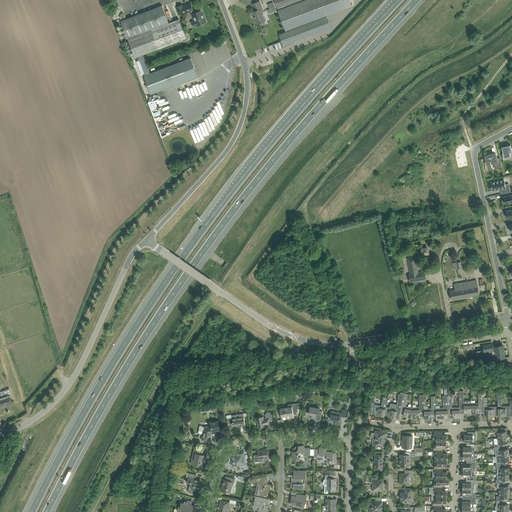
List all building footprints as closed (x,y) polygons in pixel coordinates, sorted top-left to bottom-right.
[(273,0),(277,9),(301,0),(273,0)] [(284,46),(331,28),(327,16),(352,7),(349,0),(304,0),(278,10),(286,31),(279,34),(284,46)] [(257,24),(262,22),(265,21),(262,12),(264,12),(260,1),(252,4),(255,11),(252,12),(257,24)] [(182,5),(177,6),(178,8),(180,15),(191,11),(194,20),(191,21),(191,22),(193,25),(193,26),(194,27),(197,26),(196,25),(199,24),(201,25),(203,24),(203,23),(206,22),(204,17),(203,17),(202,14),(201,10),(194,13),(191,3),(182,6),(182,5)] [(162,5),(121,20),(128,38),(135,57),(138,56),(141,65),(143,69),(145,75),(144,75),(151,94),(198,76),(191,58),(150,73),(148,68),(143,54),(157,49),(150,30),(151,30),(169,23),(168,22),(162,5)] [(151,30),(150,30),(157,49),(158,48),(182,40),(186,38),(179,19),(175,21),(169,23),(151,30)] [(222,84),(222,99),(229,99),(231,80),(223,79),(223,84),(222,84)] [(206,81),(177,90),(180,101),(209,93),(206,81)] [(190,129),(195,143),(205,139),(204,137),(208,136),(207,134),(213,132),(209,120),(205,121),(203,122),(203,125),(190,129)] [(502,147),(503,153),(502,153),(503,158),(503,159),(504,159),(508,158),(511,156),(511,151),(511,146),(510,146),(509,146),(508,146),(508,145),(507,145),(507,146),(506,146),(502,147)] [(494,154),(484,156),(486,163),(486,164),(490,164),(491,163),(493,163),(496,162),(498,168),(502,167),(501,162),(500,157),(497,158),(496,154),(496,153),(494,154)] [(504,179),(490,182),(492,191),(501,189),(501,193),(510,192),(508,184),(505,185),(504,179)] [(418,272),(415,256),(407,258),(410,273),(408,274),(410,282),(426,279),(425,271),(418,272)] [(451,300),(479,295),(478,290),(476,280),(454,284),(455,289),(450,290),(451,295),(451,300)] [(492,344),(483,345),(484,351),(492,349),(492,351),(493,359),(497,359),(497,362),(505,362),(505,357),(503,345),(497,346),(497,345),(492,345),(492,344)] [(0,407),(6,405),(6,406),(12,404),(10,399),(9,395),(11,394),(9,389),(0,391),(0,407)] [(404,392),(400,409),(404,410),(404,412),(403,416),(407,416),(412,417),(412,407),(406,406),(408,394),(407,393),(407,391),(404,390),(403,392),(404,392)] [(459,391),(459,408),(460,408),(464,408),(464,413),(467,413),(471,413),(471,403),(464,403),(464,401),(463,390),(459,391)] [(483,397),(483,390),(478,390),(478,402),(475,403),(475,400),(471,400),(471,403),(471,413),(479,412),(479,407),(483,407),(483,397)] [(384,415),(384,416),(388,416),(388,417),(392,418),(395,418),(396,413),(400,414),(400,411),(400,409),(404,392),(403,392),(400,392),(400,394),(399,394),(397,404),(390,403),(389,407),(386,406),(384,415)] [(503,406),(502,392),(498,392),(498,416),(506,416),(506,415),(509,415),(509,416),(510,416),(510,410),(511,410),(511,403),(510,404),(510,406),(503,406)] [(424,395),(424,394),(419,394),(419,406),(416,406),(416,407),(412,407),(412,417),(420,417),(420,411),(424,411),(424,409),(424,395)] [(436,413),(436,417),(436,418),(440,418),(444,418),(448,418),(448,412),(447,395),(443,395),(443,407),(440,408),(440,409),(436,409),(436,413)] [(451,395),(447,395),(448,412),(452,412),(452,418),(460,417),(460,408),(456,408),(455,407),(452,407),(452,395),(451,395)] [(371,401),(370,408),(373,408),(372,414),(373,414),(373,413),(376,414),(376,415),(381,415),(383,416),(384,416),(384,415),(386,406),(388,397),(387,397),(383,396),(381,405),(381,406),(379,406),(379,405),(374,404),(375,402),(371,401)] [(424,411),(424,416),(424,419),(432,418),(432,413),(436,413),(436,409),(436,406),(436,396),(435,396),(431,396),(431,408),(428,408),(428,409),(424,409),(424,411)] [(483,397),(483,407),(483,412),(486,412),(486,417),(490,416),(494,416),(498,416),(498,406),(488,406),(487,397),(483,397)] [(288,407),(280,408),(281,415),(282,419),(287,419),(287,417),(292,416),(292,418),(294,417),(293,414),(297,413),(297,408),(299,403),(291,404),(288,404),(288,407)] [(322,411),(319,411),(320,408),(310,406),(309,411),(306,410),(305,416),(312,417),(316,417),(315,420),(321,421),(322,411)] [(331,411),(330,418),(334,419),(333,422),(340,424),(341,420),(339,420),(339,419),(341,419),(341,416),(345,417),(346,412),(346,410),(342,409),(342,413),(331,411)] [(272,420),(271,411),(267,412),(265,414),(265,418),(264,419),(263,416),(255,417),(256,422),(257,421),(258,428),(265,426),(265,425),(270,424),(270,420),(272,420)] [(231,415),(226,415),(227,420),(228,425),(232,424),(232,426),(236,426),(238,425),(238,427),(245,426),(245,421),(243,413),(233,415),(231,415)] [(203,434),(202,440),(209,442),(210,435),(212,436),(213,434),(213,433),(215,433),(214,432),(216,431),(216,430),(219,429),(218,424),(218,421),(210,422),(211,426),(204,427),(204,429),(203,434)] [(374,438),(372,445),(383,447),(384,441),(383,441),(384,438),(385,438),(385,437),(386,433),(375,431),(375,433),(374,438)] [(446,441),(446,435),(441,435),(441,432),(434,432),(434,437),(436,437),(436,441),(446,441)] [(476,438),(476,432),(469,432),(469,435),(464,435),(464,441),(467,441),(469,441),(470,441),(473,441),(473,438),(476,438)] [(412,444),(412,441),(412,436),(403,436),(403,443),(402,443),(402,448),(407,448),(412,448),(412,444)] [(495,447),(502,447),(502,444),(507,443),(507,437),(498,438),(494,438),(495,444),(494,444),(495,447)] [(446,447),(446,441),(436,441),(436,444),(434,444),(434,450),(435,450),(442,450),(441,450),(441,447),(446,447)] [(474,453),(475,444),(471,444),(470,444),(468,444),(466,444),(467,444),(468,444),(468,447),(463,447),(463,453),(472,453),(474,453)] [(304,450),(305,445),(298,445),(298,446),(296,446),(293,449),(293,451),(292,451),(292,458),(295,458),(295,459),(299,459),(299,455),(302,452),(302,453),(304,453),(304,455),(310,455),(310,447),(307,447),(307,450),(304,450)] [(203,454),(204,448),(197,447),(197,449),(195,448),(192,459),(194,460),(193,464),(198,465),(197,467),(204,468),(206,459),(204,458),(205,454),(203,454)] [(336,464),(337,456),(335,456),(335,452),(333,452),(333,451),(328,451),(328,448),(323,448),(323,447),(319,447),(319,452),(319,456),(327,456),(327,460),(329,460),(329,463),(336,464)] [(502,450),(502,447),(495,447),(495,451),(496,456),(508,455),(508,449),(502,450)] [(258,455),(254,455),(255,462),(258,461),(259,459),(263,459),(266,459),(271,458),(270,450),(268,450),(268,448),(263,448),(263,449),(257,450),(258,455)] [(447,460),(447,453),(442,453),(442,450),(435,450),(435,456),(437,456),(437,459),(447,460)] [(237,453),(232,454),(233,463),(234,465),(236,465),(239,465),(245,464),(244,457),(243,452),(237,453)] [(474,462),(474,459),(474,453),(472,453),(463,453),(463,459),(468,459),(468,462),(474,462)] [(383,462),(383,455),(375,455),(374,470),(382,470),(382,465),(382,462),(383,462)] [(409,466),(409,455),(400,455),(400,466),(409,466)] [(503,465),(503,461),(509,461),(508,455),(496,456),(497,462),(496,462),(496,465),(503,465)] [(447,465),(447,460),(437,459),(437,463),(434,463),(434,469),(441,469),(441,465),(447,465)] [(474,471),(474,462),(468,462),(468,465),(463,465),(463,471),(474,471)] [(496,465),(496,468),(497,468),(497,474),(509,474),(509,468),(506,468),(503,468),(503,465),(496,465)] [(431,469),(431,471),(433,471),(433,472),(437,472),(436,478),(447,478),(447,472),(441,472),(441,469),(434,469),(433,469),(431,469)] [(292,475),(291,484),(293,484),(293,485),(293,489),(298,489),(304,489),(304,483),(302,483),(302,478),(306,478),(306,476),(306,470),(299,470),(294,470),(294,475),(292,475)] [(413,476),(413,470),(410,470),(405,470),(405,473),(400,473),(400,484),(409,484),(409,476),(413,476)] [(474,480),(474,477),(474,471),(463,471),(463,477),(467,477),(467,480),(474,480)] [(187,472),(186,478),(188,479),(187,482),(190,483),(189,489),(188,492),(194,493),(195,490),(199,491),(199,490),(200,484),(199,484),(200,479),(196,478),(193,478),(194,474),(187,472)] [(323,482),(323,483),(324,484),(324,485),(325,485),(325,486),(328,486),(328,490),(331,490),(336,491),(336,478),(336,475),(335,475),(331,474),(330,474),(325,474),(325,479),(324,479),(324,480),(323,481),(323,482)] [(496,479),(496,483),(497,483),(503,483),(503,480),(505,480),(509,480),(509,474),(497,474),(497,479),(496,479)] [(266,483),(266,480),(268,480),(267,475),(263,476),(257,477),(251,478),(252,482),(258,481),(259,484),(260,484),(259,488),(256,488),(255,494),(267,497),(268,492),(267,491),(267,490),(268,490),(269,490),(270,490),(270,489),(271,488),(271,487),(271,486),(270,485),(269,484),(268,484),(266,483)] [(233,486),(235,478),(231,477),(226,476),(225,480),(223,479),(221,490),(226,492),(226,493),(229,493),(229,492),(231,493),(232,486),(233,486)] [(382,483),(380,481),(377,481),(377,478),(371,478),(371,483),(373,483),(373,486),(372,486),(372,491),(377,491),(377,490),(382,490),(382,483)] [(446,484),(447,478),(436,478),(436,481),(434,481),(434,487),(441,487),(441,484),(446,484)] [(474,483),(474,480),(467,480),(467,483),(462,483),(462,489),(474,489),(474,483)] [(509,492),(509,488),(509,486),(503,486),(503,483),(497,483),(497,488),(499,488),(499,492),(509,492)] [(446,496),(446,490),(441,490),(441,487),(434,487),(434,490),(433,490),(432,492),(432,496),(436,496),(446,496)] [(412,499),(412,488),(405,488),(405,492),(401,492),(401,494),(399,495),(399,498),(400,499),(400,503),(411,503),(411,499),(412,499)] [(476,495),(476,494),(474,492),(474,489),(462,489),(462,495),(467,495),(467,498),(476,498),(476,496),(476,495)] [(509,496),(509,492),(499,492),(499,496),(497,496),(497,501),(503,501),(503,498),(508,498),(508,496),(509,496)] [(307,496),(301,495),(297,494),(296,496),(292,495),(290,504),(294,505),(294,506),(302,508),(303,504),(305,504),(307,496)] [(268,503),(269,499),(255,496),(254,504),(256,504),(255,507),(259,508),(258,511),(263,511),(267,511),(269,505),(266,505),(267,502),(268,503)] [(446,502),(446,496),(436,496),(432,496),(431,500),(433,500),(433,505),(441,505),(441,502),(446,502)] [(335,511),(335,505),(336,505),(336,499),(326,498),(326,505),(323,505),(323,511),(335,511)] [(462,501),(462,507),(471,507),(473,507),(473,504),(475,504),(476,498),(467,498),(467,501),(462,501)] [(180,505),(180,508),(183,509),(182,511),(191,511),(192,510),(194,511),(195,507),(195,505),(191,504),(192,501),(184,499),(183,503),(181,502),(180,505)] [(233,507),(234,503),(221,500),(219,506),(220,507),(219,509),(219,508),(218,511),(226,511),(227,511),(228,511),(229,511),(229,510),(230,510),(231,509),(231,508),(231,507),(233,507)] [(382,505),(382,501),(375,501),(371,501),(371,508),(371,509),(370,511),(374,511),(375,511),(377,511),(382,511),(382,507),(381,507),(381,505),(382,505)] [(508,507),(508,504),(503,504),(503,501),(497,501),(496,506),(495,506),(495,510),(499,510),(509,510),(509,507),(508,507)]
